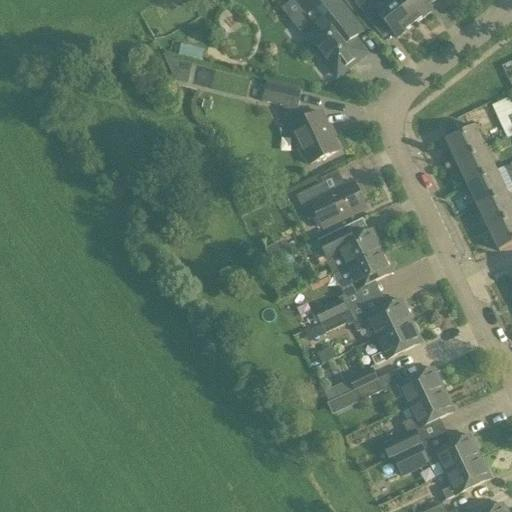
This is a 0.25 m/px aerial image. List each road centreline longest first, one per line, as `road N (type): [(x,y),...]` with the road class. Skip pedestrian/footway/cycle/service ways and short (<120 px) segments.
road 1 (residential): [(390,135),(481,333),(511,377)]
road 2 (residential): [(390,135),(391,106),(407,86),(511,3)]
